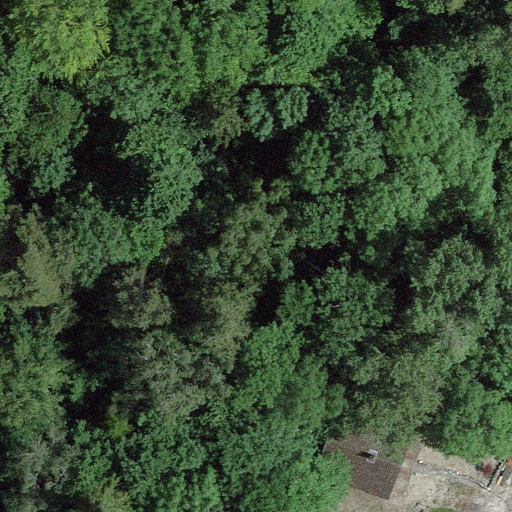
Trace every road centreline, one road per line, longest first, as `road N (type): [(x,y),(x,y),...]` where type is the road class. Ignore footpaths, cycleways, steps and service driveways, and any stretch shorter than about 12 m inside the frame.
road 1 (track): [(270,182),(219,370),(185,461),(149,511)]
road 2 (track): [(0,3),(270,182)]
